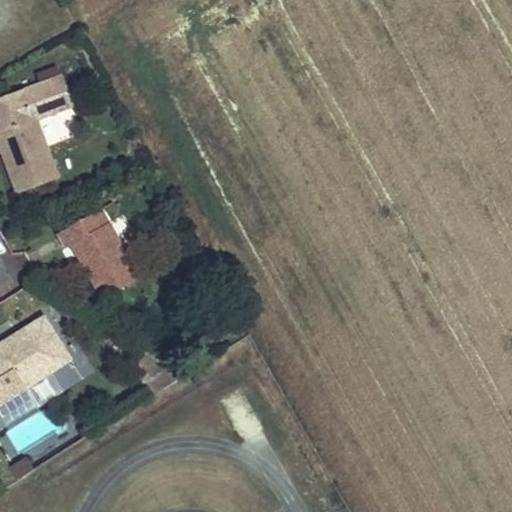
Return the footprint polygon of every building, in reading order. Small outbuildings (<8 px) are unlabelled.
[(60,77),(57,67),(37,74),(41,85),(60,77)] [(57,177),(35,120),(72,107),(60,77),(41,85),(0,99),(0,147),(0,148),(6,146),(8,152),(3,154),(17,192),(57,177)] [(108,224),(100,210),(90,215),(98,229),(108,224)] [(138,278),(108,224),(98,229),(90,215),(58,234),(66,248),(72,245),(102,299),(138,278)] [(31,267),(21,245),(3,254),(13,276),(31,267)] [(86,270),(81,261),(76,264),(81,272),(86,270)] [(24,389),(70,360),(43,317),(17,333),(22,340),(3,352),(0,347),(0,417),(30,398),(24,389)] [(0,347),(3,352),(22,340),(17,333),(0,344),(0,347)] [(145,370),(159,360),(147,352),(138,359),(145,370)] [(145,370),(138,359),(133,363),(153,396),(159,392),(145,370)] [(37,409),(83,380),(70,360),(24,389),(30,398),(37,409)] [(186,375),(159,360),(145,370),(159,392),(186,375)] [(219,401),(240,430),(254,419),(233,390),(219,401)] [(33,470),(27,460),(16,467),(18,470),(13,473),(18,480),(33,470)]
